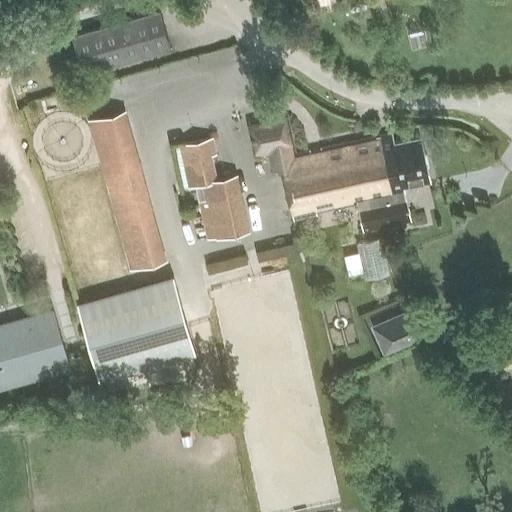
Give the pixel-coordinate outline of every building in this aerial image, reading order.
[(159,11),(72,36),(83,74),(170,49),(159,11)] [(125,112),(87,123),(129,272),(167,262),(125,112)] [(294,154),(286,115),(248,123),(255,154),(270,151),(274,170),(283,168),(294,221),(317,216),(317,211),(357,202),(363,231),(411,221),(403,186),(430,180),(420,136),(394,142),(391,132),(294,154)] [(216,154),(212,138),(175,146),(184,187),(202,183),(206,199),(199,201),(207,239),(241,231),(229,176),(217,178),(212,155),(216,154)] [(362,269),(364,277),(391,271),(383,234),(356,240),(358,250),(343,253),(348,273),(362,269)] [(208,270),(250,260),(247,251),(206,261),(208,270)] [(173,275),(76,303),(99,381),(195,353),(173,275)] [(53,308),(0,322),(0,388),(71,369),(53,308)] [(414,308),(372,326),(384,353),(426,335),(414,308)] [(495,356),(476,341),(464,356),(483,372),(495,356)]
